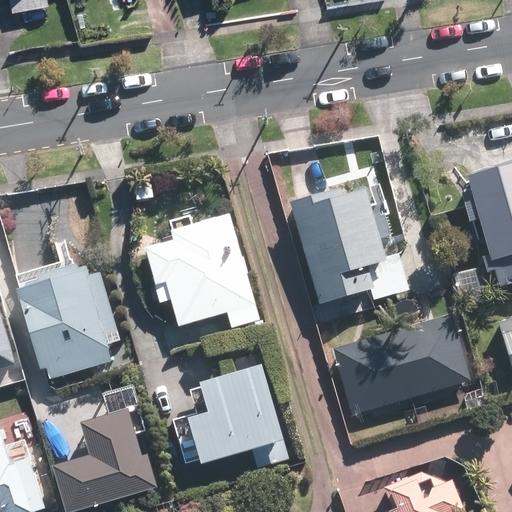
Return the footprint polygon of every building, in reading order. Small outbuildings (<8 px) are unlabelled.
[(511,165),(458,183),(491,289),(511,282),(511,165)] [(332,195),(282,210),(314,312),(369,295),(371,304),(408,292),(398,260),(381,266),(374,245),(386,241),(370,191),(335,202),(332,195)] [(227,335),(259,325),(225,218),(193,228),(190,218),(163,226),(169,245),(138,254),(155,309),(164,306),(172,332),(221,317),(227,335)] [(70,261),(6,280),(38,385),(109,364),(104,349),(117,345),(94,268),(74,274),(70,261)] [(448,318),(326,353),(346,419),(467,384),(448,318)] [(511,321),(493,326),(508,384),(511,382),(511,321)] [(0,373),(11,370),(0,331),(0,373)] [(254,473),(287,463),(259,371),(183,393),(190,418),(167,425),(182,475),(249,456),(254,473)] [(46,473),(57,511),(85,511),(152,493),(142,459),(134,462),(120,416),(73,430),(83,462),(46,473)] [(0,511),(37,511),(20,452),(1,458),(0,455),(0,511)] [(455,511),(445,485),(420,476),(379,491),(386,511),(455,511)]
